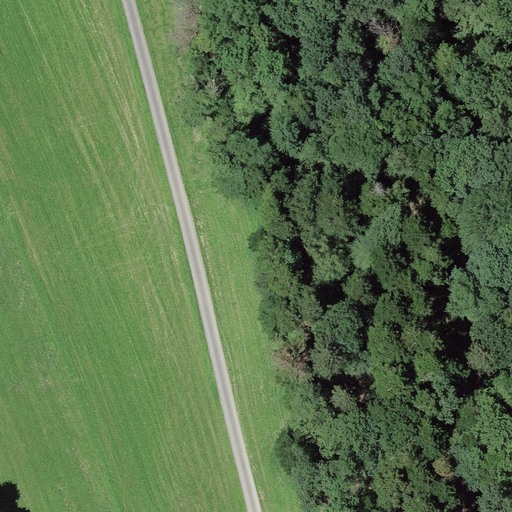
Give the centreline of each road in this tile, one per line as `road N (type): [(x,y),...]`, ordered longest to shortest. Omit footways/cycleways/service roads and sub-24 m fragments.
road 1 (unclassified): [(125,0),(255,511)]
road 2 (track): [(466,511),(478,382),(476,63),(468,0)]
